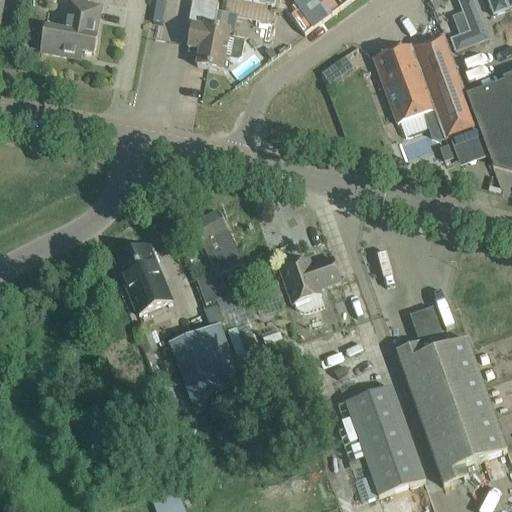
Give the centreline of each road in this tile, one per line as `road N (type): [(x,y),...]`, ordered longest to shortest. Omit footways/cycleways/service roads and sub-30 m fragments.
road 1 (tertiary): [(240,159),(511,227)]
road 2 (residential): [(240,159),(264,90),(387,0)]
road 3 (unclassified): [(0,271),(108,209),(128,136)]
road 4 (tertiary): [(0,109),(128,136)]
